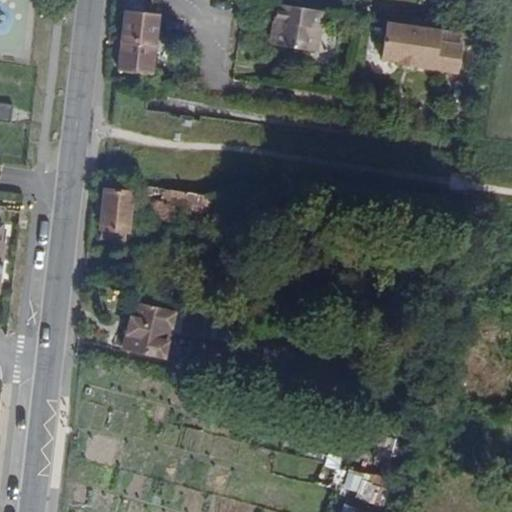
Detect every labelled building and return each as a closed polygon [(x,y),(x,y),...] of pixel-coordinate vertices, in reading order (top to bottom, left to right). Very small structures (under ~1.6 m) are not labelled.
[(119,0),(115,38),(121,39),(123,39),(119,71),(150,75),(153,42),(147,41),(148,30),(150,17),(151,0),(119,0)] [(324,14),(278,7),(272,47),(318,54),(324,14)] [(147,41),(153,42),(155,31),(156,18),(150,17),(148,30),(147,41)] [(442,45),(444,33),(389,24),(383,61),(401,64),(400,66),(403,67),(418,69),(462,76),(466,49),(442,45)] [(0,104),(0,121),(9,123),(11,107),(0,104)] [(188,192),(131,183),(129,193),(108,189),(105,204),(98,202),(96,213),(106,215),(101,238),(123,242),(129,213),(182,224),(188,192)] [(174,314),(133,305),(124,349),(165,358),(174,314)] [(348,471),(344,491),(366,494),(369,474),(348,471)]
